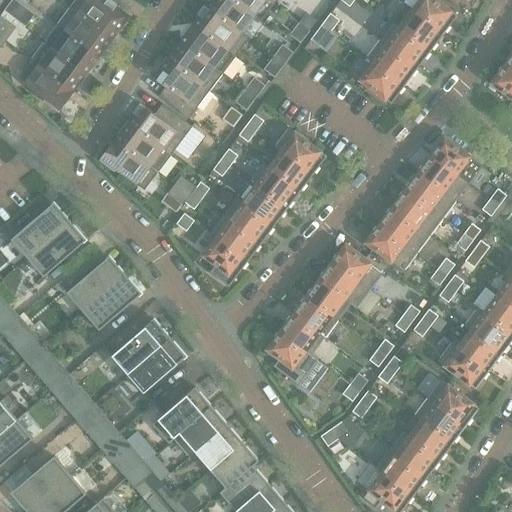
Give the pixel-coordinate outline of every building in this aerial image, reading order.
[(35,15),(15,0),(12,0),(4,11),(26,27),(35,15)] [(113,12),(118,5),(110,0),(76,0),(71,7),(110,38),(124,20),(113,12)] [(261,22),(232,0),(208,0),(207,1),(212,5),(209,9),(248,40),(249,38),(241,33),(253,17),(261,23),(261,22)] [(274,5),(268,0),(232,0),(261,22),(274,5)] [(325,10),(331,1),(329,0),(318,0),(316,4),(325,10)] [(457,16),(435,0),(420,0),(411,12),(443,35),(457,16)] [(248,40),(209,9),(204,5),(197,15),(202,18),(196,27),(236,57),(248,40)] [(110,38),(71,7),(57,25),(97,55),(110,38)] [(443,35),(411,12),(400,27),(393,22),(392,24),(430,53),(443,35)] [(331,31),(339,21),(330,14),(322,25),(331,31)] [(0,46),(1,48),(16,28),(0,16),(0,46)] [(300,44),(310,31),(298,23),(289,35),(300,44)] [(430,53),(392,24),(379,41),(417,70),(430,53)] [(102,58),(97,55),(57,25),(44,42),(85,72),(88,67),(93,71),(102,58)] [(324,42),(331,31),(322,25),(314,35),(324,42)] [(236,57),(196,27),(183,44),(223,74),(236,57)] [(417,70),(379,41),(366,59),(372,64),(404,87),(417,70)] [(85,72),(44,42),(31,60),(72,89),(85,72)] [(223,74),(183,44),(170,61),(210,91),(223,74)] [(284,66),(293,53),(282,45),(272,57),(284,66)] [(210,91),(170,61),(165,57),(156,70),(161,74),(157,79),(151,74),(150,75),(166,87),(158,97),(189,119),(210,91)] [(275,78),(284,66),(272,57),(263,70),(275,78)] [(72,89),(31,60),(18,78),(46,99),(44,101),(59,113),(69,99),(66,97),(72,89)] [(404,87),(372,64),(360,81),(391,105),(404,87)] [(511,71),(504,66),(491,84),(511,99),(511,71)] [(256,99),(265,86),(254,78),(245,90),(256,99)] [(247,111),(256,99),(245,90),(235,103),(247,111)] [(162,104),(155,114),(140,103),(133,113),(138,117),(132,125),(171,155),(192,127),(162,104)] [(256,132),(264,122),(255,115),(247,125),(256,132)] [(171,155),(132,125),(127,121),(126,122),(117,134),(122,138),(118,143),(150,167),(150,168),(157,173),(171,155)] [(248,143),(256,132),(247,125),(239,136),(248,143)] [(327,157),(289,128),(274,147),(313,175),(327,157)] [(482,166),(444,138),(430,157),(468,185),(482,166)] [(150,167),(118,143),(113,150),(110,147),(99,161),(115,172),(117,170),(137,185),(150,168),(150,167)] [(313,175),(274,147),(281,152),(269,168),(263,163),(262,164),(300,193),(313,175)] [(230,167),(238,156),(229,149),(221,160),(230,167)] [(468,185),(430,157),(417,174),(455,203),(468,185)] [(222,177),(230,167),(221,160),(213,170),(222,177)] [(300,193),(262,164),(248,182),(287,210),(300,193)] [(455,203),(417,174),(404,192),(442,220),(455,203)] [(193,193),(196,188),(181,176),(168,193),(183,205),(185,203),(193,193)] [(202,200),(210,189),(200,182),(196,188),(193,193),(202,200)] [(287,210),(248,182),(255,187),(243,202),(237,198),(236,199),(274,227),(287,210)] [(499,207),(507,196),(497,189),(490,200),(499,207)] [(442,220),(404,192),(391,209),(429,237),(442,220)] [(194,210),(202,200),(193,193),(185,203),(194,210)] [(274,227),(236,199),(223,216),(261,244),(274,227)] [(491,217),(499,207),(490,200),(482,210),(491,217)] [(28,259),(70,222),(54,203),(11,240),(28,259)] [(429,237),(391,209),(378,226),(416,255),(429,237)] [(185,231),(193,221),(184,214),(176,224),(185,231)] [(261,244),(223,216),(210,234),(248,262),(261,244)] [(44,277),(87,241),(70,222),(28,259),(44,277)] [(473,241),(481,231),(472,224),(464,234),(473,241)] [(416,255),(378,226),(366,243),(403,272),(416,255)] [(248,262),(210,234),(216,239),(203,256),(215,265),(210,273),(229,287),(248,262)] [(465,252),(473,241),(464,234),(456,245),(465,252)] [(482,258),(490,248),(480,241),(473,251),(482,258)] [(384,273),(346,245),(332,263),(370,292),(384,273)] [(474,269),(482,258),(473,251),(465,262),(474,269)] [(83,312),(126,275),(110,256),(67,293),(83,312)] [(447,276),(455,265),(446,259),(438,269),(447,276)] [(511,262),(503,274),(511,280),(511,262)] [(370,292),(332,263),(319,281),(350,305),(356,309),(370,292)] [(439,286),(447,276),(438,269),(430,279),(439,286)] [(511,280),(503,274),(502,275),(509,280),(496,296),(511,307),(511,280)] [(99,331),(142,294),(126,275),(83,312),(99,331)] [(456,293),(464,282),(455,275),(447,286),(456,293)] [(350,305),(319,281),(306,298),(337,322),(350,305)] [(448,303),(456,293),(447,286),(439,296),(448,303)] [(511,307),(496,296),(484,313),(478,308),(477,309),(511,334),(511,307)] [(337,322),(306,298),(293,315),(324,339),(337,322)] [(0,332),(0,333),(19,316),(7,302),(0,307),(0,332)] [(412,323),(420,312),(411,305),(403,316),(412,323)] [(511,341),(511,334),(477,309),(464,326),(502,354),(511,341)] [(430,327),(438,317),(429,310),(421,320),(430,327)] [(324,339),(293,315),(280,333),(318,361),(319,359),(312,355),(324,339)] [(13,347),(32,331),(19,316),(0,333),(13,347)] [(404,333),(412,323),(403,316),(395,326),(404,333)] [(128,375),(171,338),(154,319),(112,356),(128,375)] [(422,338),(430,327),(421,320),(413,331),(422,338)] [(502,354),(464,326),(464,327),(470,332),(458,347),(452,342),(451,343),(489,371),(502,354)] [(25,362),(44,345),(32,331),(13,347),(25,362)] [(318,361),(280,333),(267,350),(279,359),(273,367),(299,386),(318,361)] [(168,373),(187,357),(171,338),(128,375),(144,394),(168,373)] [(386,357),(394,347),(385,340),(377,350),(386,357)] [(489,371),(451,343),(438,361),(476,390),(489,371)] [(38,376),(57,360),(44,345),(25,362),(38,376)] [(378,368),(386,357),(377,350),(369,361),(378,368)] [(395,374),(403,364),(394,357),(386,367),(395,374)] [(50,391),(69,375),(57,360),(38,376),(50,391)] [(387,384),(395,374),(386,367),(378,378),(387,384)] [(360,392),(368,381),(359,374),(351,385),(360,392)] [(63,405),(82,389),(69,375),(50,391),(63,405)] [(479,409),(441,380),(428,399),(466,427),(479,409)] [(352,402),(360,392),(351,385),(343,395),(352,402)] [(180,435),(212,407),(195,387),(152,425),(169,444),(180,435)] [(75,420),(94,404),(82,389),(63,405),(75,420)] [(369,409),(377,398),(368,391),(360,402),(369,409)] [(466,427),(428,399),(414,417),(453,445),(466,427)] [(0,436),(19,420),(3,401),(0,403),(0,436)] [(361,419),(369,409),(360,402),(352,412),(361,419)] [(88,435),(107,418),(94,404),(75,420),(88,435)] [(195,453),(228,425),(212,407),(180,435),(195,453)] [(453,445),(414,417),(421,422),(409,437),(403,432),(402,433),(440,462),(453,445)] [(101,449),(119,433),(107,418),(88,435),(101,449)] [(0,469),(35,439),(19,420),(0,436),(0,469)] [(349,432),(342,422),(331,429),(339,439),(349,432)] [(211,471),(243,443),(228,425),(195,453),(211,471)] [(339,439),(331,429),(321,437),(328,447),(339,439)] [(113,464),(132,447),(119,433),(101,449),(113,464)] [(440,462),(402,433),(389,451),(427,479),(440,462)] [(221,494),(254,466),(259,461),(243,443),(211,471),(226,488),(220,493),(221,494)] [(126,478),(135,470),(144,462),(132,447),(113,464),(126,478)] [(427,479),(389,451),(375,469),(414,496),(427,479)] [(27,511),(70,475),(54,457),(11,493),(27,511)] [(153,472),(145,463),(144,462),(135,470),(144,480),(153,472)] [(236,511),(237,511),(269,484),(254,466),(221,494),(236,511)] [(402,511),(414,496),(375,469),(382,473),(369,491),(381,500),(375,508),(381,511),(402,511)] [(144,480),(135,470),(126,478),(134,488),(144,480)] [(65,511),(87,495),(70,475),(27,511),(65,511)] [(271,511),(281,504),(284,501),(269,484),(237,511),(271,511)] [(177,499),(167,489),(160,495),(170,506),(177,499)] [(175,511),(184,511),(195,502),(186,492),(177,499),(170,506),(175,511)] [(114,511),(103,498),(87,511),(114,511)] [(163,511),(166,510),(156,499),(148,505),(154,511),(163,511)] [(293,511),(284,501),(281,504),(271,511),(293,511)]
